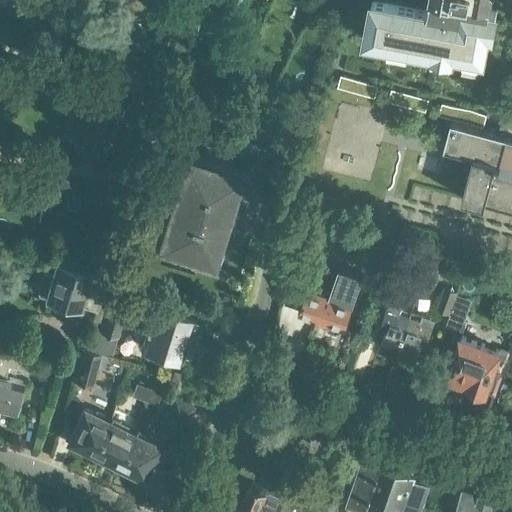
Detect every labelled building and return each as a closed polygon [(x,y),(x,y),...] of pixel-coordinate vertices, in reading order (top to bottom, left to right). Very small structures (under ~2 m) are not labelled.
[(108,0),(103,23),(116,26),(123,0),(108,0)] [(373,0),(367,36),(366,37),(367,38),(380,40),(390,42),(388,50),(410,54),(411,46),(433,50),(432,58),(453,62),(454,55),(455,55),(456,51),(465,53),(464,60),(480,63),(482,56),(485,56),(486,53),(490,32),(492,33),(494,33),(498,9),(491,8),(492,3),(493,3),(493,0),(430,0),(429,8),(403,3),(386,0),(373,0)] [(57,20),(26,12),(21,30),(53,38),(57,20)] [(238,42),(229,40),(226,51),(234,54),(238,42)] [(338,86),(346,88),(349,76),(342,74),(338,86)] [(346,88),(353,90),(357,78),(349,76),(346,88)] [(353,90),(361,92),(364,80),(357,78),(353,90)] [(272,83),(257,79),(255,90),(269,94),(272,83)] [(361,92),(368,94),(371,82),(364,80),(361,92)] [(379,84),(371,82),(368,94),(376,96),(379,84)] [(389,100),(396,102),(400,90),(392,88),(389,100)] [(123,98),(125,92),(113,89),(111,97),(93,92),(89,107),(81,105),(76,125),(84,127),(81,142),(111,150),(124,99),(123,98)] [(396,102),(404,104),(407,92),(400,90),(396,102)] [(404,104),(411,106),(415,94),(407,92),(404,104)] [(411,106),(419,108),(422,96),(415,94),(411,106)] [(430,98),(422,96),(419,108),(426,110),(430,98)] [(440,114),(447,116),(450,104),(443,102),(440,114)] [(452,118),(445,145),(457,148),(475,153),(464,196),(486,202),(487,198),(511,204),(511,103),(507,103),(500,131),(464,121),(452,118)] [(447,116),(454,118),(458,106),(450,104),(447,116)] [(454,118),(462,120),(465,108),(458,106),(454,118)] [(462,120),(469,122),(472,110),(465,108),(462,120)] [(469,122),(477,124),(480,112),(472,110),(469,122)] [(487,114),(480,112),(477,124),(484,126),(487,114)] [(245,174),(246,171),(185,152),(173,190),(177,191),(171,211),(167,209),(155,248),(216,267),(218,263),(220,261),(223,254),(221,251),(228,228),(224,227),(230,208),(234,209),(241,187),(244,185),(246,177),(245,174)] [(122,193),(82,183),(61,178),(55,204),(115,219),(122,193)] [(382,230),(368,272),(383,277),(397,236),(382,230)] [(97,305),(106,275),(105,275),(109,263),(97,260),(93,271),(79,267),(80,260),(68,256),(66,263),(57,260),(53,273),(51,273),(51,274),(46,273),(45,274),(42,277),(40,286),(40,290),(40,292),(47,294),(45,300),(47,304),(57,307),(61,305),(62,299),(67,300),(65,306),(67,310),(77,312),(81,311),(82,305),(83,305),(84,301),(97,305)] [(488,259),(475,261),(477,270),(490,268),(488,259)] [(402,268),(390,264),(381,289),(393,293),(402,268)] [(346,327),(364,274),(340,266),(331,291),(309,284),(300,310),(314,315),(313,318),(316,319),(317,316),(325,319),(325,320),(329,329),(337,332),(346,327)] [(106,275),(97,305),(94,317),(95,317),(85,348),(101,352),(111,355),(128,297),(144,302),(136,327),(147,330),(143,346),(182,358),(183,355),(191,358),(195,347),(192,343),(188,342),(190,335),(194,336),(198,335),(202,324),(194,321),(195,318),(161,308),(165,293),(133,283),(106,275)] [(448,286),(441,309),(452,313),(460,291),(448,286)] [(380,346),(398,353),(412,315),(413,310),(401,306),(403,300),(390,296),(389,300),(380,324),(386,327),(380,346)] [(427,309),(425,313),(424,313),(423,314),(413,310),(412,315),(398,353),(414,359),(422,339),(427,341),(436,317),(437,312),(427,309)] [(502,350),(463,336),(467,322),(451,316),(441,344),(449,347),(443,360),(451,363),(447,374),(468,381),(468,383),(487,390),(487,388),(495,392),(501,375),(494,372),(502,350)] [(3,338),(0,348),(0,412),(1,409),(14,412),(23,380),(6,376),(9,364),(22,367),(26,352),(28,345),(3,338)] [(101,352),(85,348),(76,380),(92,385),(101,352)] [(189,374),(177,369),(171,385),(184,389),(189,374)] [(134,394),(145,398),(149,388),(138,384),(134,394)] [(149,388),(145,398),(157,402),(160,392),(149,388)] [(175,397),(169,410),(188,419),(194,407),(175,397)] [(85,407),(69,439),(79,445),(78,447),(92,454),(109,419),(85,407)] [(322,414),(311,410),(307,422),(319,426),(322,414)] [(116,467),(118,467),(132,438),(136,430),(133,428),(132,430),(109,419),(92,454),(107,462),(109,460),(117,464),(116,467)] [(132,438),(118,467),(119,468),(120,465),(129,470),(128,472),(142,479),(144,477),(145,477),(152,463),(154,464),(155,462),(165,467),(175,447),(159,439),(158,440),(136,430),(132,438)] [(360,511),(382,511),(400,460),(383,455),(380,462),(379,463),(364,458),(359,471),(358,470),(347,501),(350,502),(348,508),(360,511)] [(400,460),(382,511),(418,511),(420,509),(421,509),(426,494),(425,494),(429,481),(413,475),(414,474),(412,473),(415,466),(400,460)] [(320,511),(335,511),(351,466),(337,462),(320,511)] [(481,511),(488,491),(480,489),(480,490),(479,489),(481,483),(471,480),(469,486),(464,485),(456,511),(481,511)] [(278,511),(279,511),(277,510),(278,508),(268,503),(273,491),(262,486),(263,485),(259,484),(253,482),(243,504),(242,503),(240,507),(236,510),(235,511),(278,511)] [(488,491),(481,511),(505,511),(510,499),(508,498),(510,492),(498,488),(496,495),(495,494),(495,493),(488,491)] [(305,511),(308,505),(286,495),(279,511),(278,511),(305,511)]
